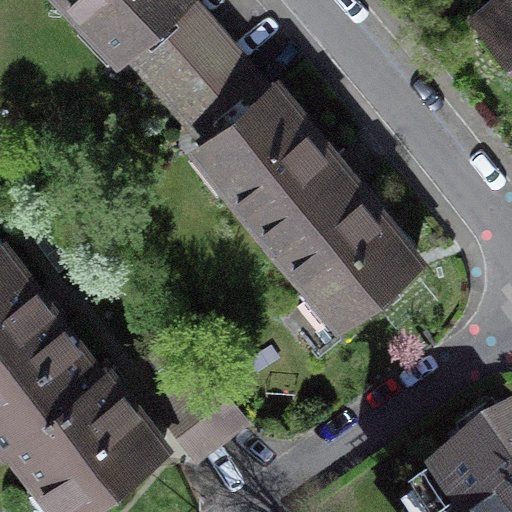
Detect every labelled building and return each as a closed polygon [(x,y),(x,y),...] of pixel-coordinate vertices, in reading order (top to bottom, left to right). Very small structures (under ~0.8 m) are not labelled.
[(227,37),(195,0),(75,0),(121,50),(140,33),(180,78),(227,37)] [(511,0),(494,0),(478,14),(511,54),(511,0)] [(220,125),(199,142),(341,315),(416,255),(344,168),(273,81),(269,85),(227,37),(180,78),(220,125)] [(0,419),(13,437),(100,371),(34,284),(0,239),(0,238),(0,419)] [(203,362),(155,398),(197,454),(221,436),(245,418),(203,362)] [(133,403),(106,366),(100,371),(13,437),(10,438),(65,511),(69,511),(162,442),(133,403)] [(463,511),(511,511),(511,416),(435,471),(463,511)]
